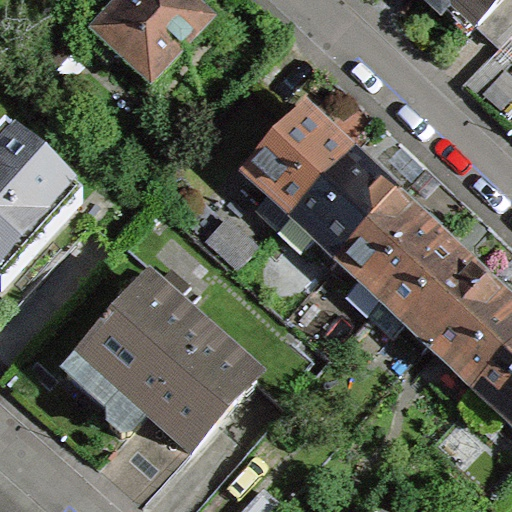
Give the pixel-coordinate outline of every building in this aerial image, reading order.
[(209,24),(183,0),(111,0),(79,34),(142,94),(209,24)] [(511,0),(436,0),(478,41),(511,4),(511,0)] [(278,225),(347,155),(296,106),(228,176),(278,225)] [(0,260),(58,195),(0,143),(0,260)] [(511,348),(511,308),(347,155),(278,225),(464,400),(511,348)] [(255,383),(138,277),(62,361),(179,467),(255,383)] [(511,444),(511,348),(464,400),(511,445),(511,444)]
